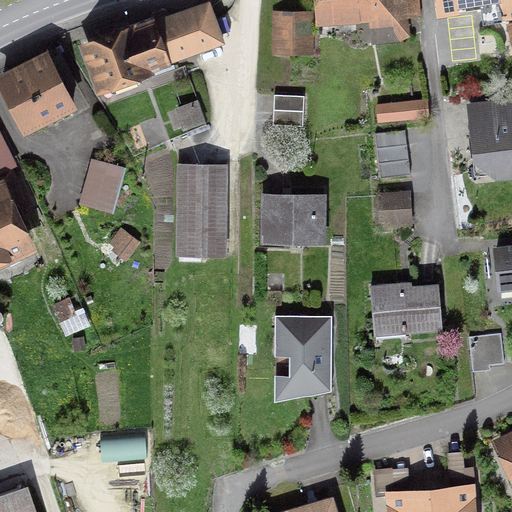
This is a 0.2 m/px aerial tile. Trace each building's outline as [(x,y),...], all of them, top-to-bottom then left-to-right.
[(212,0),(209,0),(84,42),(100,92),(142,78),(140,71),(171,61),(170,57),(225,38),(212,0)] [(419,0),(315,0),(317,21),(421,12),(419,0)] [(511,17),(511,0),(439,0),(441,11),(485,4),(488,21),(511,17)] [(312,13),(275,12),(274,51),(311,52),(312,13)] [(47,49),(0,73),(0,76),(27,126),(74,101),(47,49)] [(302,97),(278,96),(277,125),(301,126),(302,97)] [(198,100),(178,105),(185,130),(206,124),(198,100)] [(511,100),(491,104),(494,134),(472,137),(475,159),(495,173),(511,172),(511,100)] [(426,102),(375,104),(375,118),(426,115),(426,102)] [(405,130),(375,134),(376,146),(407,143),(405,130)] [(407,143),(376,146),(379,178),(410,174),(407,143)] [(126,174),(92,160),(75,201),(110,215),(126,174)] [(239,168),(186,168),(187,258),(239,258),(239,168)] [(0,287),(54,264),(16,177),(0,184),(0,287)] [(410,191),(376,193),(378,228),(412,226),(410,191)] [(339,200),(272,199),(272,247),(338,248),(339,200)] [(511,245),(490,247),(494,291),(511,289),(511,245)] [(429,287),(363,291),(367,342),(433,338),(429,287)] [(337,320),(275,314),(271,352),(288,354),(284,389),(329,394),(337,320)] [(504,333),(471,335),(473,371),(506,369),(504,333)] [(511,431),(482,446),(506,497),(511,494),(511,431)] [(431,491),(431,511),(472,511),(471,477),(449,478),(450,490),(431,491)] [(0,490),(0,511),(28,511),(19,485),(0,490)] [(431,511),(431,491),(413,492),(395,493),(395,511),(431,511)] [(332,511),(329,501),(294,511),(332,511)]
